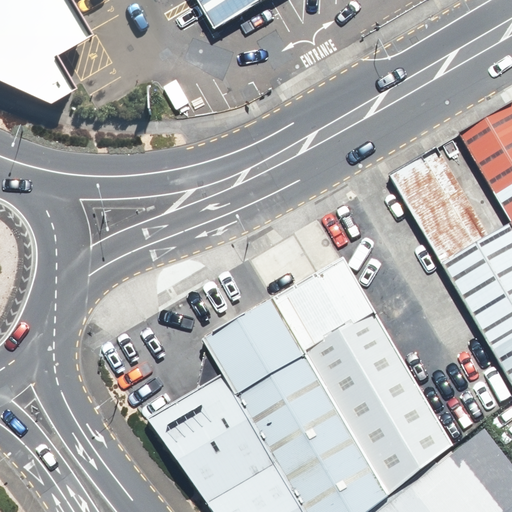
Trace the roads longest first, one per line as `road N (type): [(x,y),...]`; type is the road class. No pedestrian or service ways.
road 1 (secondary): [(511,27),(222,189)]
road 2 (secondary): [(34,337),(146,511)]
road 3 (secondary): [(26,190),(222,189)]
road 4 (secondary): [(222,189),(90,257),(56,265)]
road 5 (secondary): [(71,511),(0,412)]
